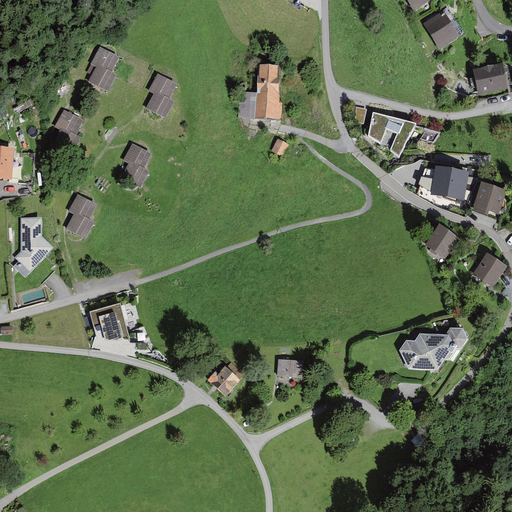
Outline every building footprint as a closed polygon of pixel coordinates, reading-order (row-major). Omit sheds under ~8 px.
[(435,3),(433,0),(412,0),(419,12),(435,3)] [(462,39),(450,16),(430,26),(442,49),(462,39)] [(123,62),(105,52),(96,66),(101,69),(115,76),(123,62)] [(284,67),(263,66),(262,93),(242,93),(241,117),(282,119),(284,67)] [(507,68),(478,74),(482,96),(511,90),(507,68)] [(115,76),(101,69),(93,84),(112,95),(121,80),(115,76)] [(181,87),(163,77),(154,92),(159,95),(173,102),(181,87)] [(173,102),(159,95),(151,110),(170,120),(179,105),(173,102)] [(368,109),(359,106),(355,121),(365,123),(368,109)] [(86,124),(68,114),(60,128),(65,131),(78,138),(86,124)] [(421,129),(378,116),(372,137),(401,156),(421,129)] [(78,138),(65,131),(56,146),(76,157),(84,142),(78,138)] [(290,144),(280,139),(275,151),(285,155),(290,144)] [(154,156),(136,146),(128,161),(133,163),(146,171),(154,156)] [(15,152),(0,151),(0,184),(15,184),(15,152)] [(146,171),(133,163),(124,179),(143,189),(152,174),(146,171)] [(467,183),(445,175),(437,197),(460,204),(467,183)] [(511,195),(489,187),(480,210),(503,218),(511,195)] [(100,207),(82,197),(73,211),(78,214),(92,221),(100,207)] [(92,221),(78,214),(70,229),(89,240),(98,225),(92,221)] [(57,249),(45,237),(45,220),(25,220),(25,253),(19,260),(34,274),(57,249)] [(459,239),(442,227),(430,246),(447,257),(459,239)] [(507,267),(488,254),(475,274),(494,287),(507,267)] [(121,338),(130,339),(120,303),(89,312),(96,337),(105,337),(105,340),(118,341),(122,340),(121,338)] [(417,340),(409,339),(400,350),(410,367),(440,372),(451,358),(458,350),(464,351),(471,340),(464,328),(452,326),(446,335),(422,332),(417,340)] [(302,362),(278,360),(276,379),(301,381),(302,362)] [(232,372),(214,387),(228,403),(246,387),(232,372)]
